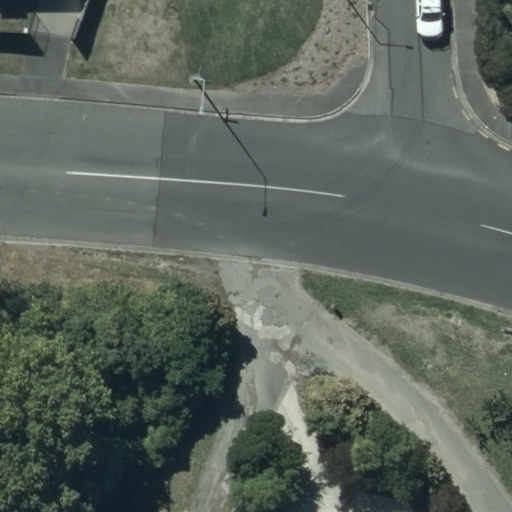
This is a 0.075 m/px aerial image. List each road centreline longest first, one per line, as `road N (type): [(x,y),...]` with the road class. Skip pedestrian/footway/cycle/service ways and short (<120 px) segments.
road 1 (tertiary): [(0,165),(302,188),(421,207)]
road 2 (residential): [(410,0),(421,207)]
